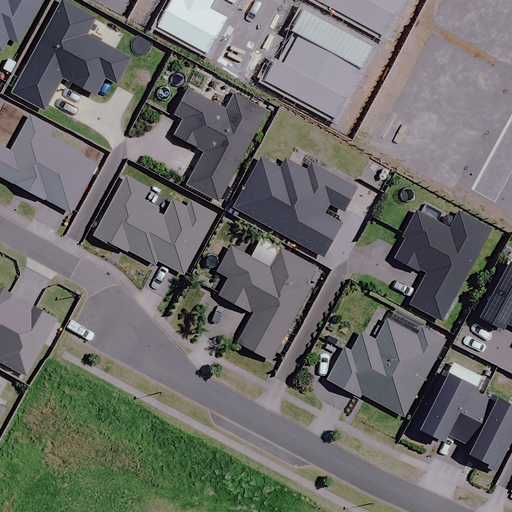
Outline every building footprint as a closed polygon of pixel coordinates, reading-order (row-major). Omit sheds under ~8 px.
[(0,0),(0,50),(1,51),(8,38),(17,43),(40,0),(0,0)] [(95,17),(63,0),(61,0),(11,92),(43,110),(61,76),(94,94),(103,78),(115,84),(129,59),(85,35),(95,17)] [(434,7),(420,0),(350,0),(330,38),(385,67),(379,78),(392,86),(434,7)] [(226,110),(187,90),(174,114),(183,119),(173,136),(203,152),(186,184),(217,201),(266,111),(235,94),(226,110)] [(0,147),(0,177),(42,200),(43,199),(68,212),(95,163),(47,137),(52,128),(29,116),(9,152),(0,147)] [(259,157),(232,207),(322,256),(340,223),(322,214),(328,203),(343,210),(355,188),(310,164),(307,171),(284,159),(278,168),(259,157)] [(124,176),(92,235),(125,253),(127,249),(154,264),(156,260),(182,274),(215,215),(190,201),(186,208),(171,200),(162,217),(154,212),(157,208),(142,200),(148,189),(124,176)] [(448,229),(416,211),(403,236),(405,237),(394,258),(425,275),(409,305),(440,322),(491,229),(458,212),(448,229)] [(269,268),(230,247),(217,271),(228,277),(218,295),(251,313),(235,342),(270,361),(309,289),(304,287),(315,268),(279,249),(269,268)] [(511,326),(511,264),(507,262),(505,265),(502,264),(473,318),(500,333),(505,323),(511,326)] [(0,338),(19,304),(7,298),(9,294),(0,289),(0,338)] [(31,310),(19,304),(0,338),(0,363),(24,376),(56,319),(33,307),(31,310)] [(403,417),(444,341),(390,312),(375,340),(361,333),(351,352),(344,348),(327,380),(359,397),(360,394),(403,417)] [(477,388),(442,371),(412,430),(440,444),(445,434),(459,441),(482,397),(474,393),(477,388)] [(494,473),(511,436),(511,406),(491,396),(489,400),(482,397),(459,441),(471,447),(466,458),(494,473)]
